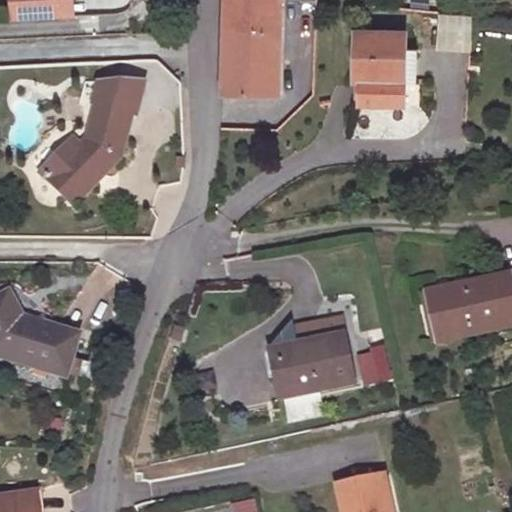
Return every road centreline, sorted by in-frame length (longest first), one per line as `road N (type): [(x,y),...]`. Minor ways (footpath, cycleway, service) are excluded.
road 1 (unclassified): [(99,511),(109,440),(202,153),(201,0)]
road 2 (unknown): [(105,468),(393,421)]
road 3 (unknown): [(187,211),(313,132),(405,127)]
road 4 (track): [(171,263),(97,250),(0,249)]
